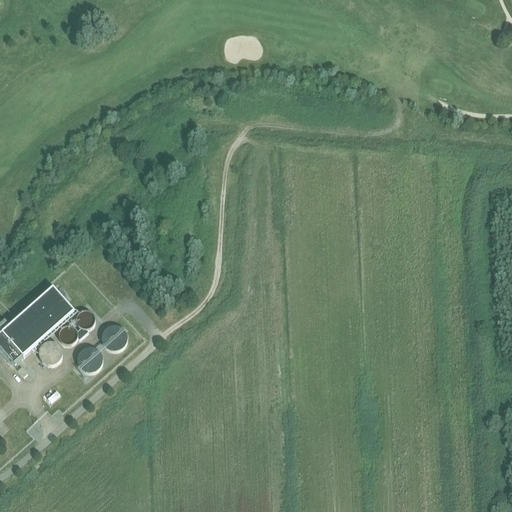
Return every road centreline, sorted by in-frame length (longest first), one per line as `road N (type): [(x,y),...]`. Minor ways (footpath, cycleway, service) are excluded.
road 1 (track): [(158,340),(214,286),(231,154),(242,135),(261,125),(391,131),(400,122),(399,97)]
road 2 (unclassified): [(0,478),(158,340),(126,305),(117,312)]
